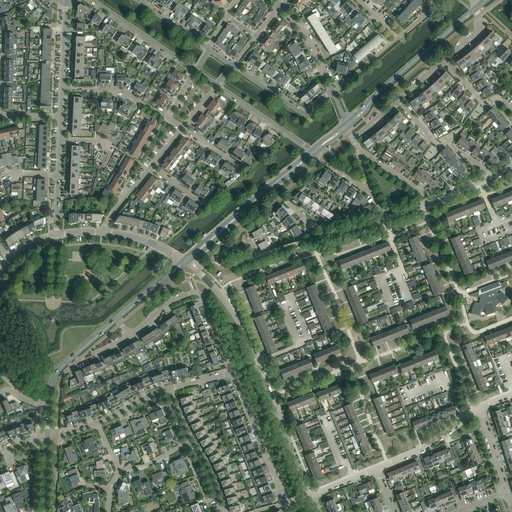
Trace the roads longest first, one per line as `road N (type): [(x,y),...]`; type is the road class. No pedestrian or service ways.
road 1 (residential): [(310,495),(239,323),(185,260)]
road 2 (secondary): [(347,124),(477,5)]
road 3 (secondary): [(185,260),(314,151)]
road 4 (residential): [(232,371),(199,293),(169,301),(128,334)]
road 5 (residential): [(286,504),(232,371)]
road 6 (residential): [(92,0),(195,70)]
road 7 (residential): [(375,469),(424,450),(479,407)]
road 8 (residential): [(331,91),(300,112),(232,65)]
